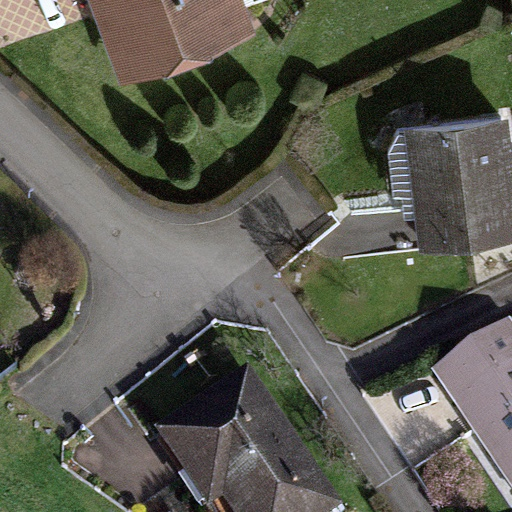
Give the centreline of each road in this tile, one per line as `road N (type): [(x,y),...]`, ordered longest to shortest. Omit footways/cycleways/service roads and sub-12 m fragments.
road 1 (residential): [(173,282),(0,117)]
road 2 (residential): [(57,393),(173,282)]
